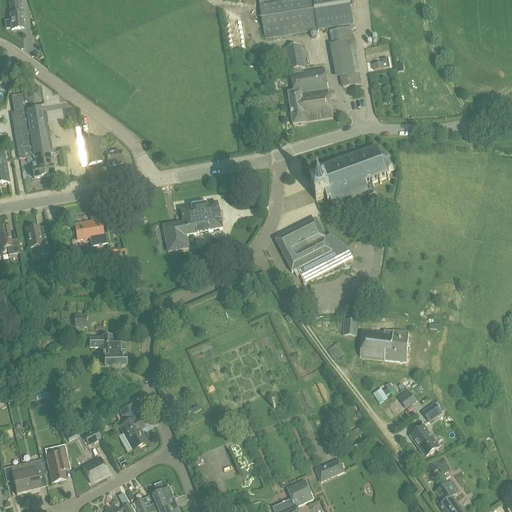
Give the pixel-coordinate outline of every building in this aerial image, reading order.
[(259,0),(265,39),(353,26),(349,0),(259,0)] [(10,15),(11,22),(5,22),(6,30),(11,29),(11,30),(24,29),(23,21),(25,21),(24,13),(23,13),(22,2),(9,3),(10,15)] [(353,28),(330,32),(333,45),(330,46),(336,79),(340,79),(342,89),(363,85),(355,41),(353,28)] [(286,48),(290,71),(306,69),(301,46),(286,48)] [(374,66),(374,72),(390,70),(389,60),(382,61),(383,65),(374,66)] [(10,70),(4,69),(2,77),(9,79),(10,70)] [(289,94),(294,126),(305,124),(305,122),(333,118),(325,70),(291,75),(294,93),(289,94)] [(26,159),(48,156),(53,155),(46,111),(41,112),(41,111),(39,111),(38,107),(43,106),(44,106),(41,88),(40,88),(24,91),(24,95),(12,97),(15,113),(11,114),(19,160),(26,159)] [(59,114),(68,119),(73,111),(65,105),(59,114)] [(75,128),(82,168),(86,167),(80,127),(75,128)] [(101,153),(99,140),(99,139),(91,140),(91,137),(83,138),(88,166),(104,164),(103,161),(107,161),(108,167),(123,165),(121,153),(109,155),(108,152),(106,152),(101,153)] [(387,178),(391,171),(388,162),(381,159),(377,148),(320,169),(324,182),(311,186),(316,200),(326,197),(328,201),(331,201),(333,206),(369,194),(366,186),(387,178)] [(59,151),(61,167),(67,166),(65,150),(59,151)] [(4,154),(0,154),(0,184),(10,183),(6,161),(5,161),(4,154)] [(48,156),(26,159),(27,164),(34,163),(35,166),(32,166),(33,170),(32,171),(33,179),(53,176),(51,167),(50,167),(48,156)] [(316,160),(305,164),(308,174),(319,170),(316,160)] [(74,170),(73,164),(72,164),(75,184),(88,182),(86,169),(74,170)] [(164,227),(166,240),(169,253),(189,249),(188,240),(187,237),(223,230),(218,204),(207,206),(192,209),(193,209),(182,211),(184,223),(164,227)] [(101,237),(103,237),(100,217),(91,218),(92,223),(74,227),(77,240),(77,241),(90,239),(90,240),(91,245),(102,243),(101,240),(101,237)] [(276,240),(292,272),(299,269),(301,274),(299,274),(304,284),(349,270),(346,264),(355,260),(336,240),(331,236),(326,238),(317,219),(276,240)] [(26,230),(28,240),(29,250),(38,248),(40,256),(51,254),(49,240),(47,240),(42,241),(42,240),(40,227),(26,230)] [(0,229),(0,249),(8,248),(9,256),(21,254),(18,240),(12,241),(9,228),(0,229)] [(109,252),(110,265),(120,265),(118,250),(109,252)] [(74,327),(87,328),(87,315),(75,315),(74,327)] [(288,315),(285,318),(289,324),(293,321),(288,315)] [(343,336),(357,337),(358,321),(344,320),(343,336)] [(360,357),(406,362),(409,333),(394,332),(394,334),(363,330),(360,357)] [(100,359),(100,368),(127,368),(127,358),(127,346),(117,347),(116,340),(112,340),(112,338),(103,338),(90,338),(90,349),(104,348),(104,359),(100,359)] [(333,353),(340,362),(347,357),(340,348),(333,353)] [(37,401),(37,402),(49,399),(50,405),(54,404),(51,388),(35,392),(37,401)] [(140,430),(146,426),(141,416),(140,416),(135,407),(133,409),(129,402),(117,408),(126,423),(120,426),(133,450),(147,442),(140,430)] [(422,413),(429,423),(441,414),(434,404),(422,413)] [(350,433),(354,440),(366,432),(361,426),(350,433)] [(412,435),(415,440),(413,442),(425,458),(439,447),(424,426),(412,435)] [(82,435),(88,447),(101,440),(95,428),(82,435)] [(55,461),(47,463),(52,483),(66,479),(63,467),(69,466),(65,449),(52,452),(55,461)] [(82,466),(90,482),(108,473),(100,457),(82,466)] [(423,476),(439,469),(448,466),(444,458),(419,468),(423,476)] [(40,460),(22,465),(23,473),(28,492),(40,489),(37,476),(43,474),(40,460)] [(339,462),(316,472),(321,483),(344,473),(339,462)] [(225,464),(229,476),(237,474),(235,467),(232,468),(230,463),(225,464)] [(22,465),(3,470),(6,483),(13,481),(16,495),(28,492),(23,473),(22,465)] [(299,511),(298,508),(304,505),(313,501),(305,482),(287,490),(292,502),(273,510),(274,511),(299,511)] [(436,493),(443,502),(439,506),(443,511),(464,511),(454,497),(457,495),(449,483),(436,493)] [(151,496),(153,501),(155,505),(146,508),(147,511),(156,511),(167,508),(166,506),(170,504),(169,502),(174,499),(169,489),(151,496)] [(134,503),(137,511),(147,511),(146,508),(145,504),(153,501),(151,496),(143,500),(134,503)] [(167,508),(156,511),(174,511),(179,510),(174,499),(169,502),(170,504),(166,506),(167,508)]
